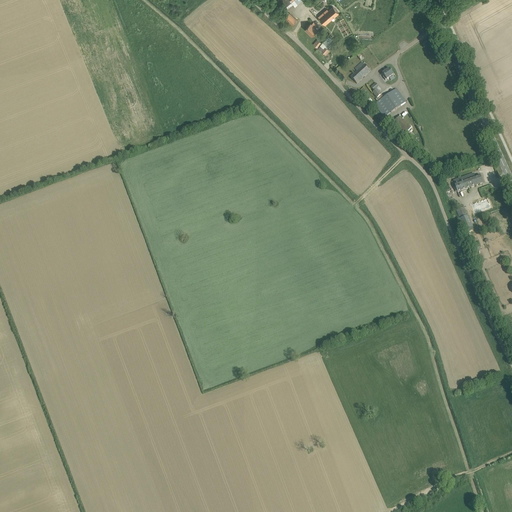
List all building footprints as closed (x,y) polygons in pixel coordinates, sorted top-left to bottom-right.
[(320,17),(326,24),(339,13),(333,6),(329,10),(328,9),(320,17)] [(292,25),(296,21),(297,20),(290,13),(289,13),(287,11),(283,14),(286,17),(285,18),(292,25)] [(312,36),(318,30),(315,27),(317,25),(315,22),(312,24),(311,23),(305,29),(312,36)] [(330,50),(327,48),(325,47),(322,44),(318,48),(321,51),(326,55),(330,50)] [(362,62),(355,69),(357,71),(351,77),(358,84),(371,72),(362,62)] [(384,78),(386,81),(394,75),(390,69),(383,74),(385,77),(384,78)] [(377,98),(381,94),(377,89),(379,87),(375,84),(371,87),(375,91),(373,93),(377,98)] [(396,88),(383,98),(382,95),(376,99),(378,102),(373,106),(377,111),(379,110),(384,118),(406,102),(396,88)] [(394,124),(397,127),(403,120),(400,117),(393,123),(394,124)] [(453,181),(457,193),(483,183),(480,175),(475,177),(474,174),(453,181)] [(468,205),(472,216),(489,210),(485,199),(468,205)] [(464,207),(461,209),(456,211),(465,231),(467,230),(468,232),(473,230),(472,227),(473,227),(464,207)]
